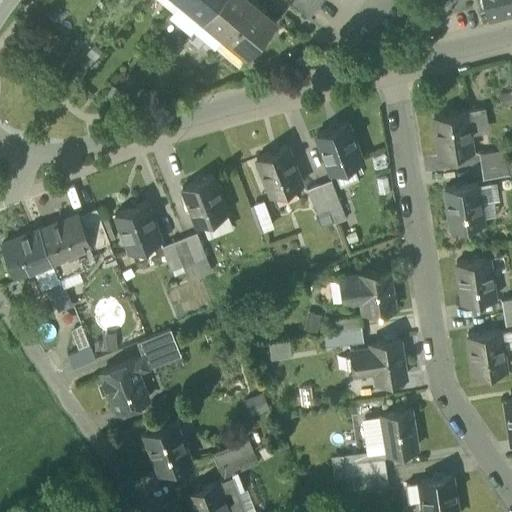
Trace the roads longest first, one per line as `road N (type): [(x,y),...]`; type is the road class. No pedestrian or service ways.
road 1 (residential): [(511,493),(444,392),(389,68)]
road 2 (residential): [(389,68),(90,149),(24,159)]
road 3 (residential): [(0,305),(152,511)]
road 4 (residential): [(511,38),(389,68)]
